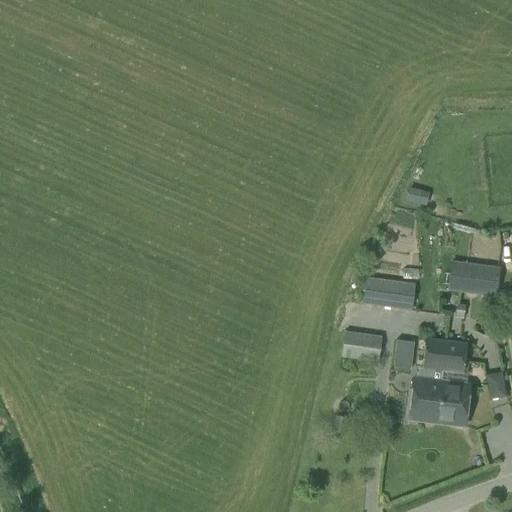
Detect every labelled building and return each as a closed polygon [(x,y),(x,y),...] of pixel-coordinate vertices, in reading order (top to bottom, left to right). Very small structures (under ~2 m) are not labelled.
[(425,206),(428,193),(409,188),(405,201),(425,206)] [(496,298),(500,268),(451,261),(447,291),(496,298)] [(411,310),(414,284),(366,277),(363,304),(411,310)] [(456,305),(454,318),(462,319),(464,306),(456,305)] [(377,363),(381,337),(344,333),(340,358),(377,363)] [(435,423),(440,382),(442,372),(462,374),(466,343),(425,339),(421,369),(419,369),(415,379),(414,379),(408,420),(435,423)] [(440,382),(435,423),(464,427),(470,385),(440,382)] [(344,435),(348,418),(334,416),(331,432),(344,435)]
